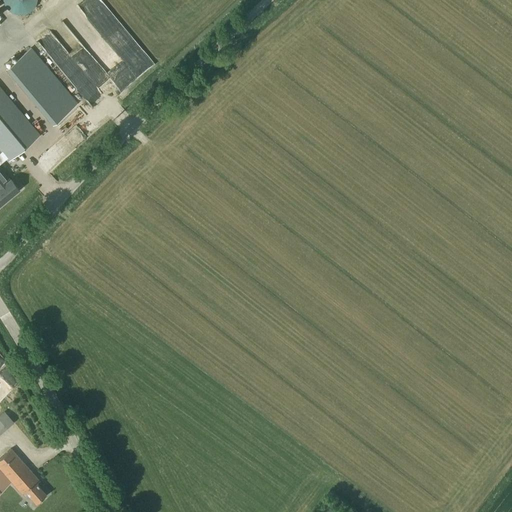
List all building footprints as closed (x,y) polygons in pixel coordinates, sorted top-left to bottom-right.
[(3,0),(4,1),(4,3),(5,5),(6,6),(7,8),(8,9),(10,10),(11,12),(13,12),(15,13),(17,14),(18,14),(20,14),(22,14),(24,14),(26,13),(27,12),(29,12),(31,10),(32,9),(33,8),(34,6),(35,5),(36,3),(37,1),(37,0),(3,0)] [(77,104),(31,48),(6,70),(52,124),(77,104)] [(141,50),(128,63),(134,69),(122,81),(127,86),(133,80),(133,81),(152,62),(141,50)] [(9,160),(39,135),(0,87),(0,149),(2,151),(0,152),(0,204),(19,188),(11,178),(9,179),(0,168),(0,164),(7,158),(9,160)] [(0,356),(0,399),(21,378),(0,356)] [(4,410),(0,413),(0,433),(14,421),(4,410)] [(40,481),(11,448),(0,457),(0,468),(11,481),(22,493),(25,490),(36,503),(46,494),(37,483),(40,481)] [(0,490),(11,481),(0,468),(0,490)]
